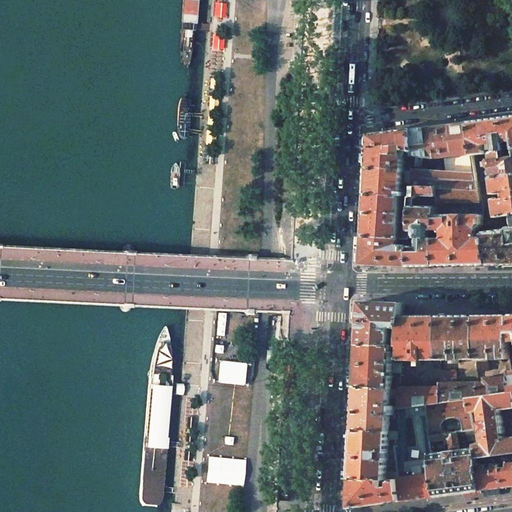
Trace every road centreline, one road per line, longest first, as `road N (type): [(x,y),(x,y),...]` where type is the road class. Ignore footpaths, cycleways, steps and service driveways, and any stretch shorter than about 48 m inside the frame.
road 1 (primary): [(341,287),(0,275)]
road 2 (primary): [(341,287),(329,511)]
road 3 (secondary): [(511,283),(341,287)]
road 4 (primary): [(351,119),(341,287)]
road 5 (residential): [(351,119),(511,101)]
